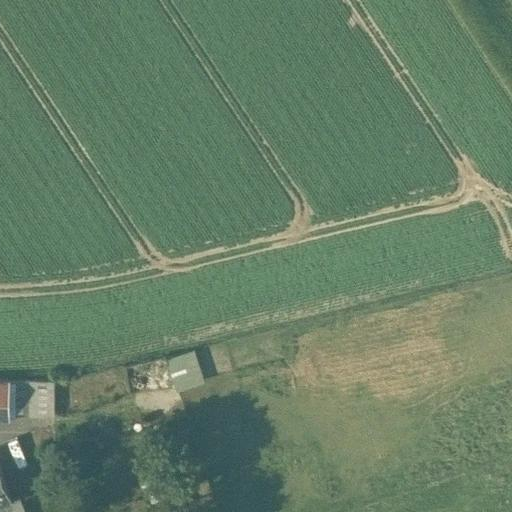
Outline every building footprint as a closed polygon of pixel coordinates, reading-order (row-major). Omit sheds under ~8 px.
[(178,389),(208,379),(197,347),(168,357),(178,389)] [(0,416),(9,416),(9,380),(0,379),(0,416)] [(53,380),(9,380),(9,416),(53,415),(53,380)] [(0,466),(0,503),(12,499),(0,466)] [(12,499),(0,503),(0,511),(28,511),(22,495),(12,499)]
